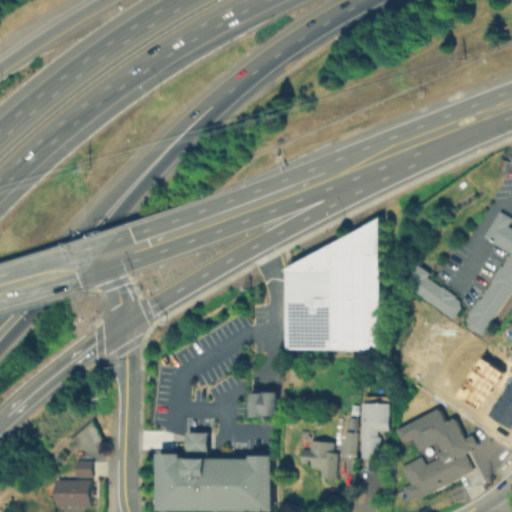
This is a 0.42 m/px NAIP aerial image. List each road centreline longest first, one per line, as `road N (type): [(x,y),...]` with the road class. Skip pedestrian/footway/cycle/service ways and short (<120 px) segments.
road 1 (motorway): [(0,347),(234,89)]
road 2 (motorway): [(0,314),(144,163),(207,103),(234,89)]
road 3 (motorway): [(0,184),(116,86),(258,0)]
road 4 (primary): [(124,327),(307,214),(352,166)]
road 5 (primary): [(107,258),(352,166)]
road 6 (motorway): [(185,0),(0,135)]
road 7 (tertiary): [(124,327),(129,511)]
road 8 (primary): [(511,104),(352,166)]
road 9 (motorway): [(234,89),(369,0)]
road 10 (motorway): [(108,0),(0,68)]
